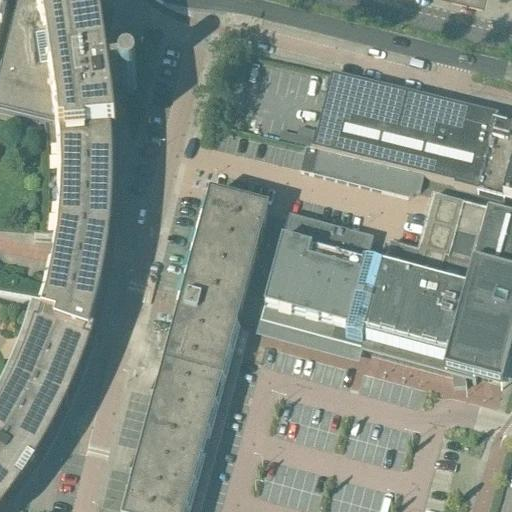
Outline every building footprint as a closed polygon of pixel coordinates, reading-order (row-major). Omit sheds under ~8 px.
[(0,0),(0,38),(9,0),(0,0)] [(0,511),(10,511),(22,496),(36,474),(53,445),(68,415),(81,385),(93,353),(96,340),(97,338),(103,315),(108,291),(112,268),(116,244),(118,211),(118,178),(117,146),(113,113),(107,70),(106,62),(115,25),(115,24),(115,23),(115,22),(114,21),(114,20),(113,19),(112,18),(111,18),(111,17),(109,17),(99,14),(97,1),(96,0),(88,0),(70,7),(40,0),(20,0),(21,0),(20,1),(20,2),(0,83),(0,115),(45,127),(45,133),(45,134),(47,149),(49,178),(48,207),(46,236),(46,237),(60,238),(58,249),(57,258),(54,279),(47,307),(43,322),(43,323),(39,335),(35,334),(23,369),(7,402),(0,415),(0,511)] [(318,154),(331,157),(342,160),(354,163),(365,166),(377,169),(389,172),(400,175),(423,180),(454,188),(454,190),(511,205),(511,131),(496,128),(498,120),(332,79),(314,153),(318,154)] [(291,147),(285,172),(300,175),(306,151),(291,147)] [(312,178),(318,154),(314,153),(306,151),(300,175),(312,178)] [(312,178),(324,181),(331,157),(318,154),(312,178)] [(342,160),(331,157),(324,181),(336,184),(342,160)] [(342,160),(336,184),(347,187),(354,163),(342,160)] [(359,190),(365,166),(354,163),(347,187),(359,190)] [(377,169),(365,166),(359,190),(371,192),(377,169)] [(389,172),(377,169),(371,192),(382,195),(389,172)] [(389,172),(382,195),(394,198),(400,175),(389,172)] [(400,175),(394,198),(408,202),(420,195),(423,180),(400,175)] [(125,511),(193,511),(242,334),(237,333),(241,321),(241,319),(269,215),(210,199),(181,305),(182,305),(164,370),(163,369),(150,396),(151,396),(157,398),(143,448),(142,447),(129,474),(132,475),(136,476),(125,511)] [(261,324),(261,327),(345,350),(346,345),(362,350),(361,354),(362,355),(452,380),(453,388),(465,387),(466,391),(467,391),(466,384),(476,387),(477,381),(489,384),(495,363),(496,363),(511,304),(511,221),(433,200),(427,219),(420,248),(418,255),(390,248),(383,274),(366,269),(374,243),(361,240),(357,239),(289,221),(261,324)] [(0,415),(7,402),(23,369),(35,334),(39,335),(43,323),(43,322),(28,318),(0,310),(0,415)]
